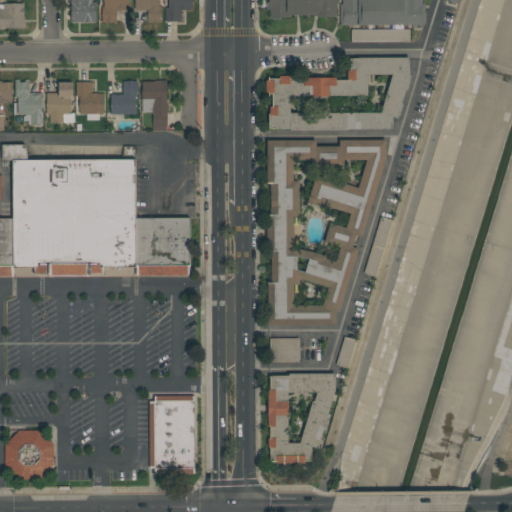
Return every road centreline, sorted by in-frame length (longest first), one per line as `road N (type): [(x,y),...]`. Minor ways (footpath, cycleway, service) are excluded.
road 1 (residential): [(0,53),(324,51)]
road 2 (tertiary): [(217,52),(218,366)]
road 3 (tertiary): [(243,504),(242,205)]
road 4 (primary): [(219,505),(48,509)]
road 5 (tertiary): [(242,205),(242,51)]
road 6 (tertiary): [(218,366),(219,505)]
road 7 (primary): [(470,503),(332,502)]
